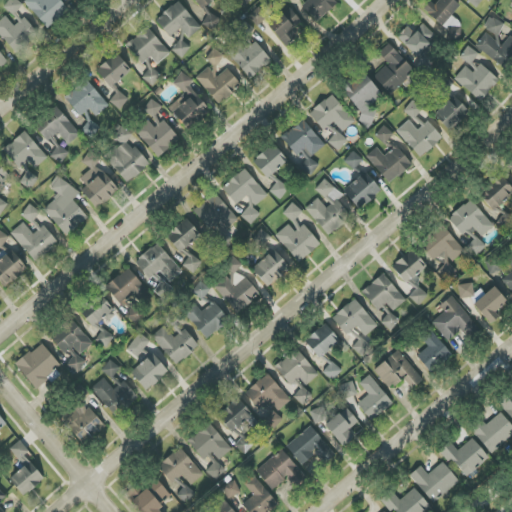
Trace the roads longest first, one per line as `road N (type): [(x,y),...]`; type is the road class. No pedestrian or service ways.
road 1 (residential): [(511,106),(442,179),(50,511)]
road 2 (residential): [(0,331),(375,0)]
road 3 (residential): [(322,511),(511,343)]
road 4 (residential): [(0,105),(124,0)]
road 5 (residential): [(0,388),(103,511)]
